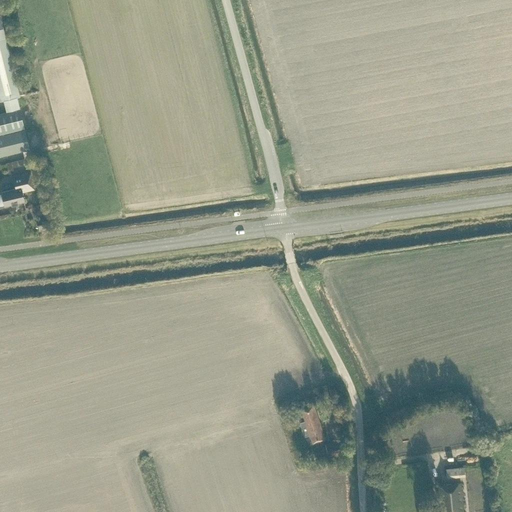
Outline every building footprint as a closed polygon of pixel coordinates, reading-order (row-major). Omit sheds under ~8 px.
[(0,100),(3,100),(6,110),(19,107),(16,96),(19,96),(5,36),(4,36),(2,27),(2,26),(0,17),(0,100)] [(0,112),(0,156),(30,149),(24,129),(0,134),(24,128),(19,108),(0,112)] [(35,189),(31,172),(12,176),(15,189),(1,192),(2,194),(0,194),(0,206),(4,205),(5,206),(24,201),(22,193),(35,189)] [(324,439),(313,405),(301,410),(305,421),(299,423),(303,437),(309,435),(312,443),(324,439)] [(339,441),(324,444),(328,459),(342,455),(339,441)] [(446,479),(465,477),(464,467),(445,469),(446,479)] [(462,511),(459,483),(438,485),(441,510),(442,510),(442,511),(462,511)]
